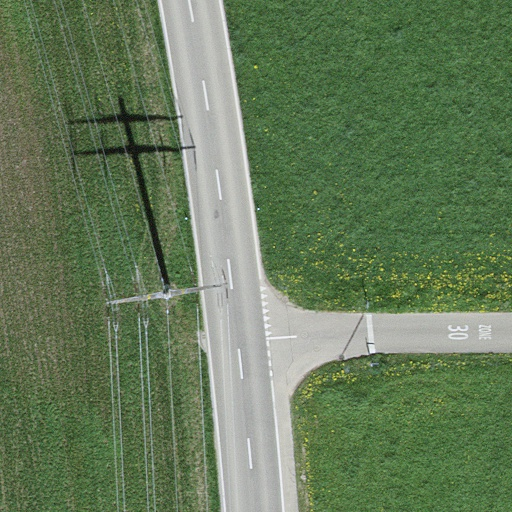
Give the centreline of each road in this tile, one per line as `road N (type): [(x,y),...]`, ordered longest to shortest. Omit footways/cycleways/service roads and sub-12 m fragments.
road 1 (tertiary): [(237,341),(188,0)]
road 2 (residential): [(511,334),(237,341)]
road 3 (tertiary): [(255,511),(237,341)]
